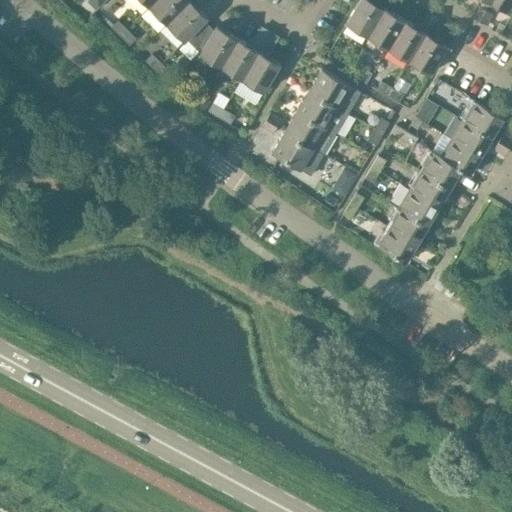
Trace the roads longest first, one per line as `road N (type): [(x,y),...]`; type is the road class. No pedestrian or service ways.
road 1 (residential): [(511,366),(223,171),(13,0)]
road 2 (tertiary): [(280,511),(0,360)]
